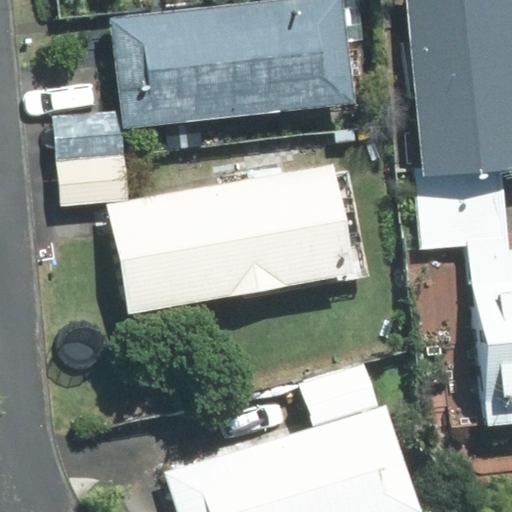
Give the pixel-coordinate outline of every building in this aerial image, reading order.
[(114,122),(346,96),(335,0),(216,0),(102,13),(114,122)] [(460,242),(477,420),(511,416),(511,244),(502,245),(494,162),(511,160),(511,60),(506,0),(395,0),(411,165),(408,165),(416,245),(460,242)] [(106,114),(40,117),(44,200),(109,198),(106,114)] [(323,159),(99,200),(118,308),(343,266),(323,159)] [(168,511),(389,511),(410,506),(379,402),(156,470),(168,511)]
